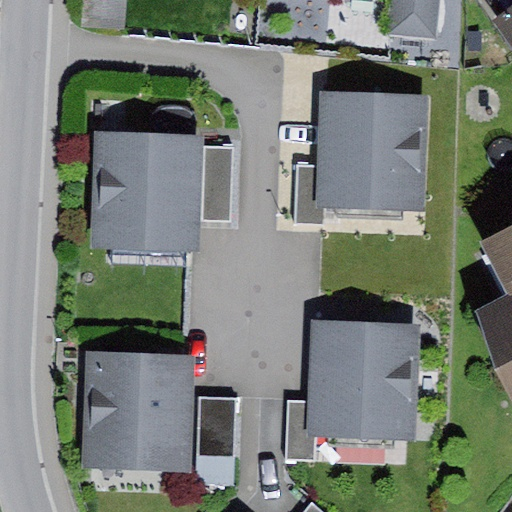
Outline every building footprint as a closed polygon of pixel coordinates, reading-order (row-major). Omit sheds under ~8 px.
[(511,15),(503,22),(511,33),(511,15)] [(432,97),(325,92),(320,205),(427,210),(432,97)] [(207,141),(103,133),(95,247),(199,254),(207,141)] [(219,137),(218,207),(241,207),(241,137),(219,137)] [(511,222),(475,240),(499,290),(465,306),(511,402),(511,222)] [(424,328),(316,321),(307,443),(415,451),(424,328)] [(202,368),(96,361),(88,470),(194,477),(202,368)]
